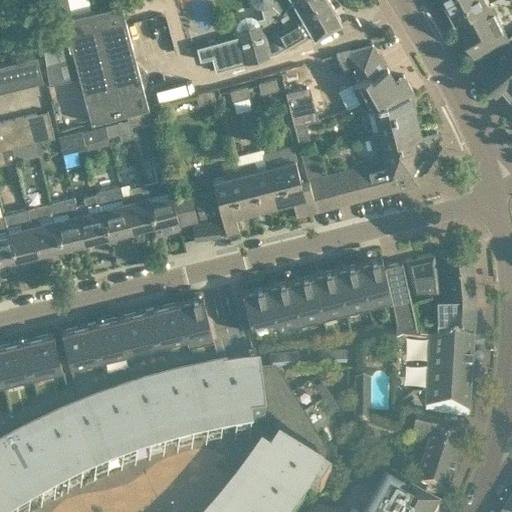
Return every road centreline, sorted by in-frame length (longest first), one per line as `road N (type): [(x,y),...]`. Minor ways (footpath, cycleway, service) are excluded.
road 1 (residential): [(0,322),(491,194)]
road 2 (tertiary): [(500,410),(509,294),(491,194)]
road 3 (residential): [(80,511),(138,486),(245,458)]
road 4 (tertiary): [(465,117),(399,0)]
